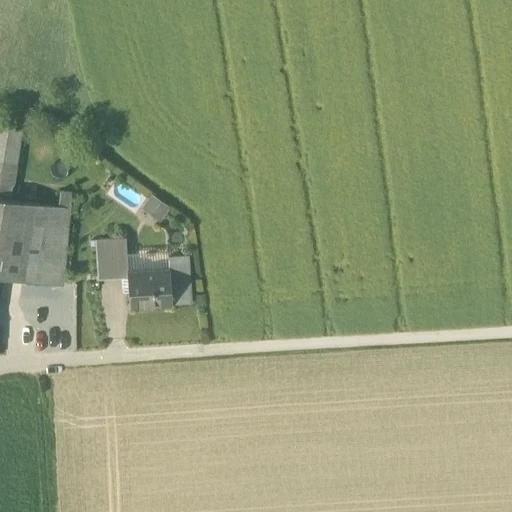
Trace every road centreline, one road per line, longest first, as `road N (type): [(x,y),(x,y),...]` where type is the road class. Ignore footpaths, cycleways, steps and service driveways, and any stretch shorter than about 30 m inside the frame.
road 1 (unclassified): [(179,353),(511,334)]
road 2 (residential): [(0,368),(179,353)]
